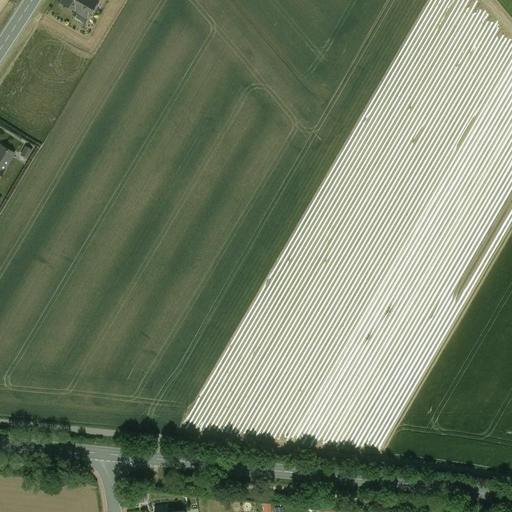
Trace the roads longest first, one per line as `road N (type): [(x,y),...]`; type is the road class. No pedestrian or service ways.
road 1 (residential): [(0,423),(511,479)]
road 2 (secondary): [(111,454),(511,501)]
